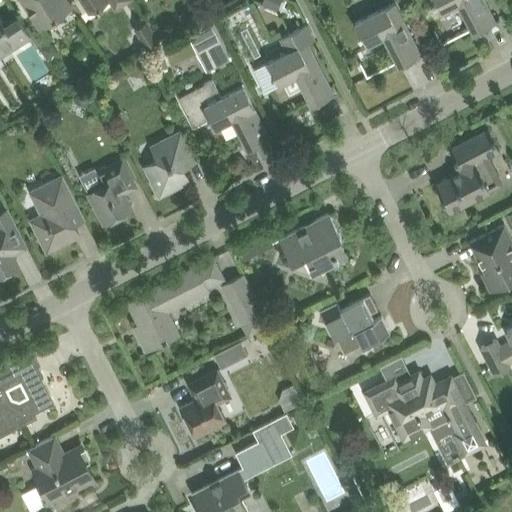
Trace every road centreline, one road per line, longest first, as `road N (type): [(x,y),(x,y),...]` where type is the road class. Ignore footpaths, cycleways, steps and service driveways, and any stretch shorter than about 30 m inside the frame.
road 1 (residential): [(69,296),(355,149)]
road 2 (residential): [(355,149),(511,70)]
road 3 (residential): [(431,292),(355,149)]
road 4 (residential): [(139,440),(69,296)]
